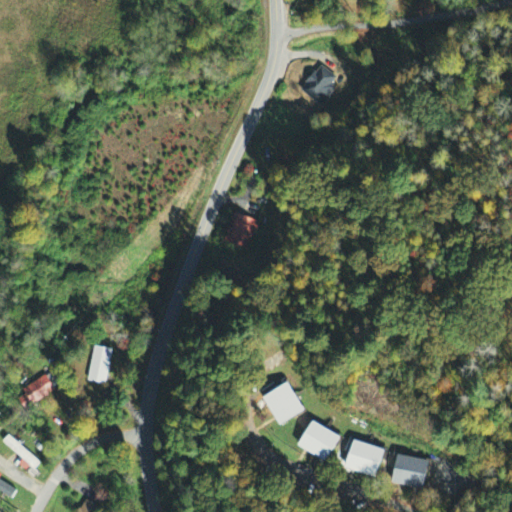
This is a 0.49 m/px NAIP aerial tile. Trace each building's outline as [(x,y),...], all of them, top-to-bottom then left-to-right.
[(225,244),(247,249),(254,220),(232,215),(225,244)] [(113,351),(95,347),(88,383),(106,386),(113,351)] [(25,411),(62,390),(53,375),(16,395),(25,411)] [(265,400),(283,428),(307,413),(289,385),(265,400)] [(344,438),(313,422),(300,448),(330,464),(344,438)] [(1,447),(36,472),(42,463),(7,438),(1,447)] [(387,451),(356,443),(348,471),(379,479),(387,451)] [(392,485),(425,492),(431,463),(398,456),(392,485)] [(0,482),(0,492),(11,497),(14,489),(0,482)] [(80,511),(99,511),(101,508),(86,501),(80,511)]
